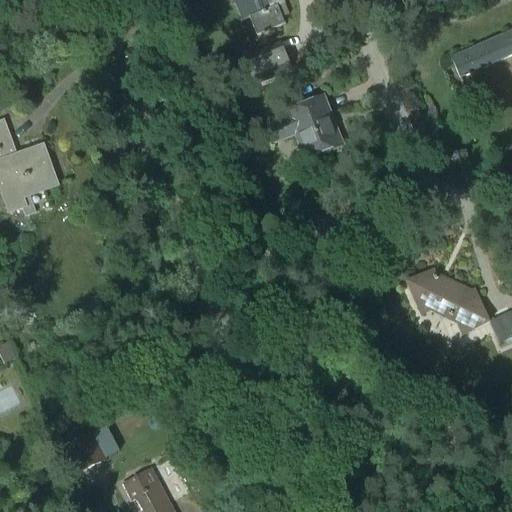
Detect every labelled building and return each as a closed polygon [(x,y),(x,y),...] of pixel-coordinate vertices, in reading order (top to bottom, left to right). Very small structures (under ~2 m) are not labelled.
[(282,0),(231,0),(241,23),(249,20),(256,37),(284,26),(277,9),(285,6),(282,0)] [(511,32),(451,60),(460,80),(511,57),(511,32)] [(279,45),(243,60),(254,88),(290,73),(279,45)] [(289,112),(292,119),(268,128),(274,145),(298,136),(308,161),(342,147),(332,124),(329,126),(319,101),(289,112)] [(42,147),(16,157),(4,122),(0,122),(0,192),(8,214),(25,208),(21,198),(41,191),(42,193),(56,188),(42,147)] [(488,324),(473,291),(459,298),(453,285),(449,287),(436,281),(432,272),(405,285),(421,317),(436,310),(455,321),(462,337),(488,324)] [(511,312),(493,319),(499,340),(511,335),(511,312)] [(6,345),(0,348),(0,357),(4,365),(14,360),(6,345)] [(75,476),(103,461),(89,435),(61,450),(75,476)] [(170,511),(166,504),(187,493),(170,460),(149,471),(149,472),(120,487),(129,504),(134,501),(139,511),(136,511),(170,511)]
